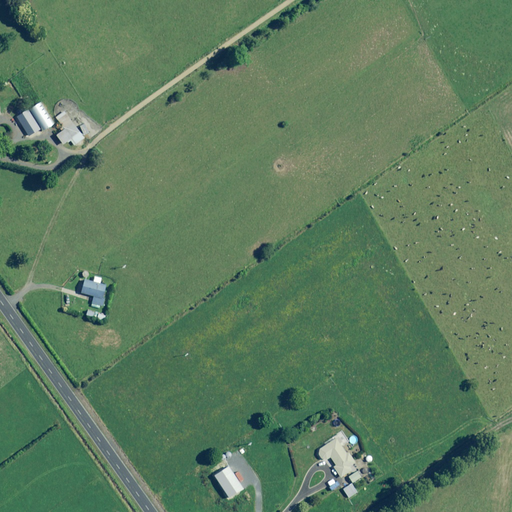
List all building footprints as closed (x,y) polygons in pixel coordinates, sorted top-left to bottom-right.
[(54,124),(41,102),(31,108),(44,130),(54,124)] [(63,128),(55,134),(63,145),(69,140),(73,146),(84,138),(64,111),(55,118),(63,128)] [(39,127),(30,114),(22,120),(31,133),(39,127)] [(84,123),(79,125),(83,135),(89,133),(84,123)] [(105,285),(84,279),(81,293),(93,296),(91,303),(102,306),(104,298),(102,298),(105,285)] [(336,437),(320,447),(318,454),(322,460),(326,460),(330,457),(336,465),(333,467),(340,478),(352,470),(349,466),(355,463),(348,452),(346,454),(336,437)] [(360,469),(349,477),(353,483),(364,475),(360,469)]
